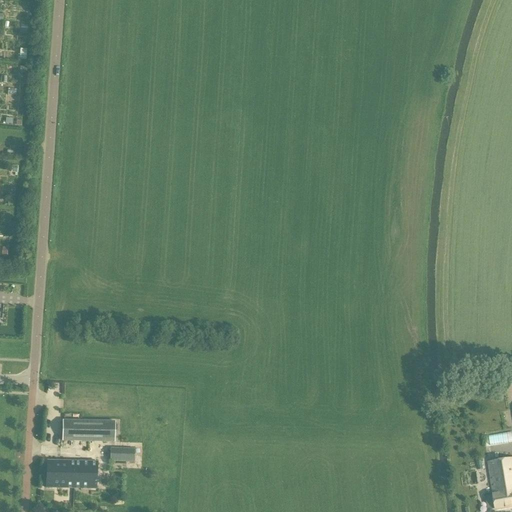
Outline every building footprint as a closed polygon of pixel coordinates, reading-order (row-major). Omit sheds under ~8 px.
[(114,443),(115,422),(63,421),(63,442),(114,443)] [(511,432),(490,434),(490,441),(511,440),(511,432)] [(135,463),(135,450),(110,449),(110,462),(135,463)] [(511,458),(489,463),(494,496),(496,509),(511,506),(511,458)] [(96,490),(98,463),(47,461),(46,488),(96,490)]
